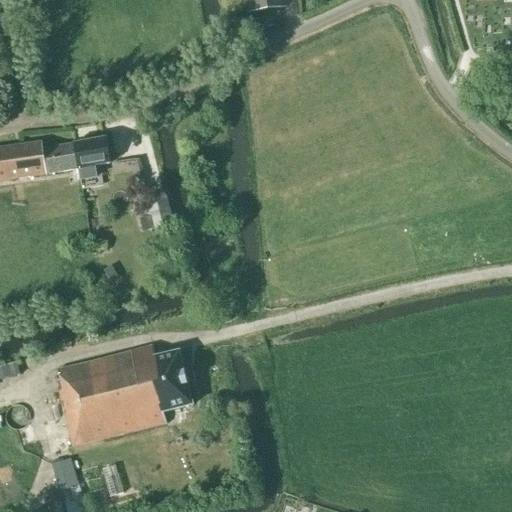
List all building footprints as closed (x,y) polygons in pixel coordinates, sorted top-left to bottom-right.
[(74,145),(78,170),(80,182),(96,179),(94,168),(109,165),(105,140),(74,145)] [(44,176),(78,170),(74,145),(42,151),(41,144),(0,150),(0,182),(44,175),(44,176)] [(142,233),(172,225),(164,193),(142,198),(147,218),(139,220),(142,233)] [(110,266),(104,270),(111,282),(117,278),(110,266)] [(152,348),(57,372),(62,392),(58,393),(72,449),(166,425),(163,414),(192,407),(179,353),(155,359),(152,348)] [(0,381),(20,376),(17,364),(0,368),(0,381)] [(18,431),(20,431),(21,430),(23,430),(25,429),(26,427),(27,426),(28,424),(29,423),(30,421),(30,419),(30,417),(29,415),(28,413),(27,412),(26,410),(25,409),(23,408),(21,407),(20,407),(18,407),(16,407),(14,407),(12,408),(11,409),(9,410),(8,412),(7,413),(6,415),(6,417),(6,419),(6,421),(6,423),(7,424),(8,426),(9,427),(11,429),(12,430),(14,430),(16,431),(18,431)] [(66,511),(86,511),(71,460),(52,465),(66,511)]
